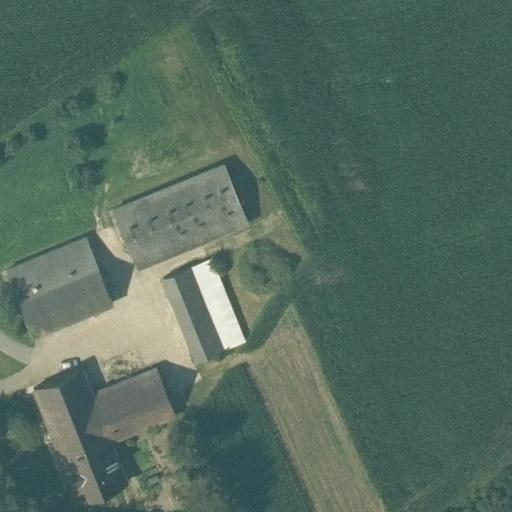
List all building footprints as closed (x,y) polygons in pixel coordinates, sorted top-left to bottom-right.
[(223,164),(112,209),(136,267),(247,222),(223,164)] [(85,237),(5,269),(17,296),(96,264),(85,237)] [(193,266),(163,277),(190,344),(220,332),(216,322),(230,316),(207,260),(193,266)] [(96,264),(17,296),(32,334),(112,301),(96,264)] [(220,332),(190,344),(196,359),(226,347),(220,332)] [(81,367),(32,387),(60,454),(108,435),(110,440),(175,414),(156,366),(91,392),(81,367)] [(108,435),(60,454),(78,500),(126,481),(110,440),(108,435)]
